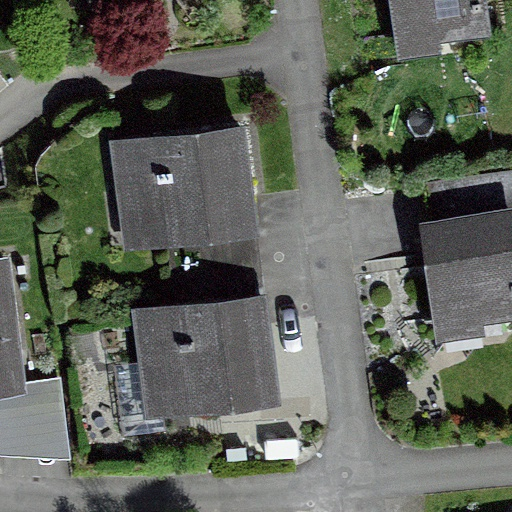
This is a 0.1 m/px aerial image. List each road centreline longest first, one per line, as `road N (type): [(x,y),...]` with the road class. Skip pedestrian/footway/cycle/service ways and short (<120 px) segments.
road 1 (residential): [(358,486),(299,0)]
road 2 (residential): [(0,501),(358,486)]
road 3 (residential): [(358,486),(511,470)]
